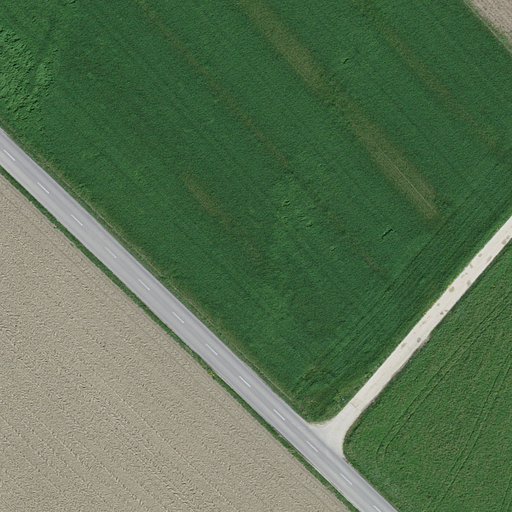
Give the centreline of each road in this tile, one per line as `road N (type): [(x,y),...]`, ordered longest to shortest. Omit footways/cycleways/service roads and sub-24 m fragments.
road 1 (tertiary): [(0,153),(372,511)]
road 2 (track): [(511,228),(310,455)]
